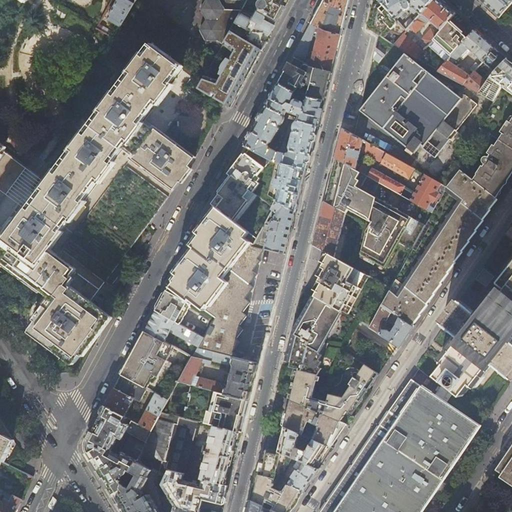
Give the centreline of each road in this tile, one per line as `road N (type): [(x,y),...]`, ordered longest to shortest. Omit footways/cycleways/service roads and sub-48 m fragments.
road 1 (residential): [(236,511),(362,0)]
road 2 (residential): [(63,449),(306,0)]
road 3 (residential): [(308,511),(511,204)]
